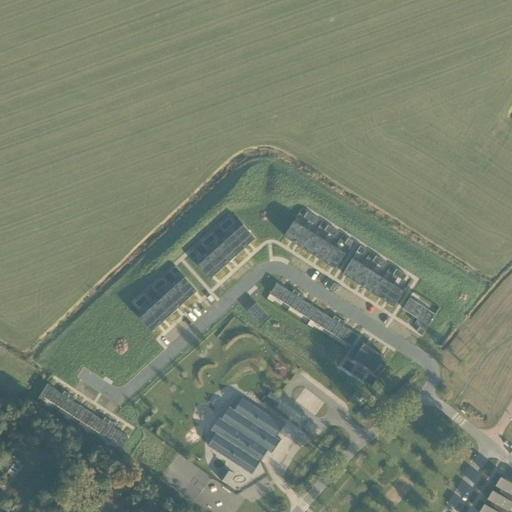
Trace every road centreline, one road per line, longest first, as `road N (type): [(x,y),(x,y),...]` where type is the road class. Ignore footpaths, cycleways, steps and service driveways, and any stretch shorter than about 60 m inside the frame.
road 1 (residential): [(426,399),(433,368),(269,268),(118,397),(81,373)]
road 2 (residential): [(426,399),(362,441),(298,511)]
